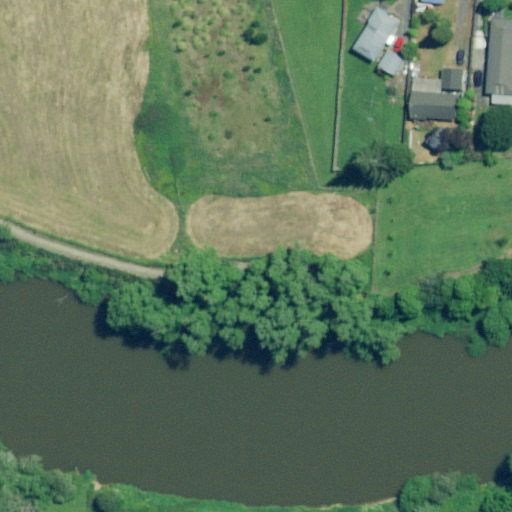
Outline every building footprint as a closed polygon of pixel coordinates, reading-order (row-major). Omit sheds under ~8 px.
[(404,20),(383,8),(379,16),(368,10),(362,20),(373,26),(359,50),(380,62),(404,20)] [(511,19),(497,18),(490,93),(496,94),(495,103),(511,104),(511,19)] [(408,61),(393,51),(383,67),(398,76),(408,61)] [(462,71),(447,70),(445,89),(460,90),(462,71)] [(463,95),(418,93),(417,118),(462,120),(463,95)]
